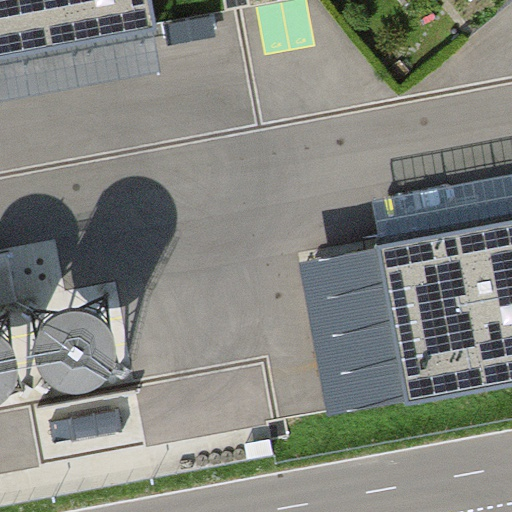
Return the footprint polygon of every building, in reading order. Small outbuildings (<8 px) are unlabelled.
[(0,0),(0,54),(160,24),(155,0),(0,0)] [(511,216),(377,241),(407,399),(511,379),(511,216)] [(88,302),(61,304),(42,323),(40,350),(55,373),(81,380),(106,368),(118,344),(111,318),(88,302)] [(0,327),(0,390),(8,387),(20,363),(13,336),(0,327)] [(327,355),(285,357),(288,415),(330,413),(327,355)]
